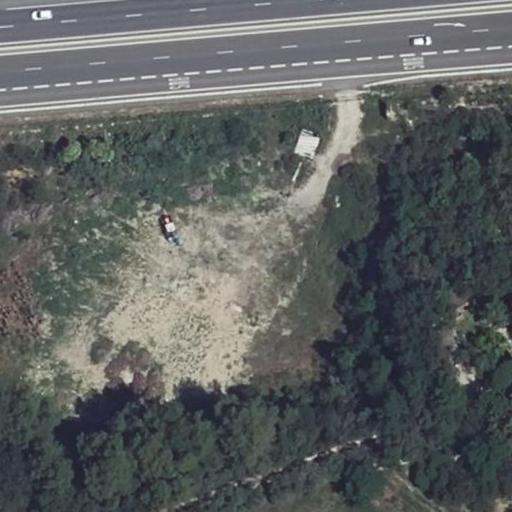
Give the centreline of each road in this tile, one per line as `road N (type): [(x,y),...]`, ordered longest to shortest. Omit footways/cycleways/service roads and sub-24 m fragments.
road 1 (motorway): [(0,89),(511,47)]
road 2 (motorway): [(288,0),(0,25)]
